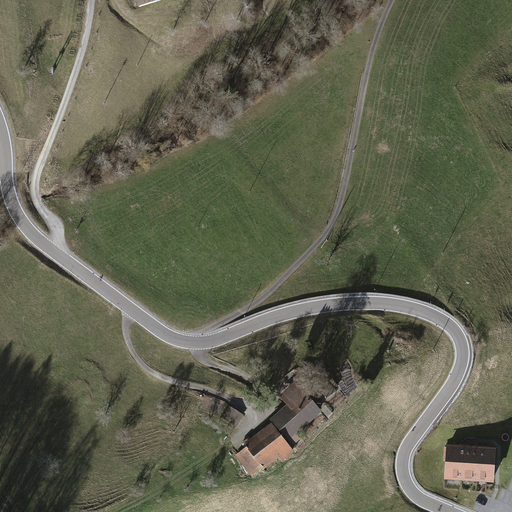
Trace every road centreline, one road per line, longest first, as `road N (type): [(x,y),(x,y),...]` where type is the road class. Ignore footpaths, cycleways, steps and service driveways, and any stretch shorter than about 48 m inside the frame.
road 1 (tertiary): [(0,123),(10,200),(31,234),(173,338),(209,342),(282,314),(371,302),(416,308),(450,326),(463,348),(461,365),(402,460),(413,493),(447,511)]
road 2 (track): [(393,0),(378,30),(337,217),(266,296),(201,343)]
road 3 (track): [(59,256),(60,233),(39,201),(38,183),(79,73),(94,0)]
